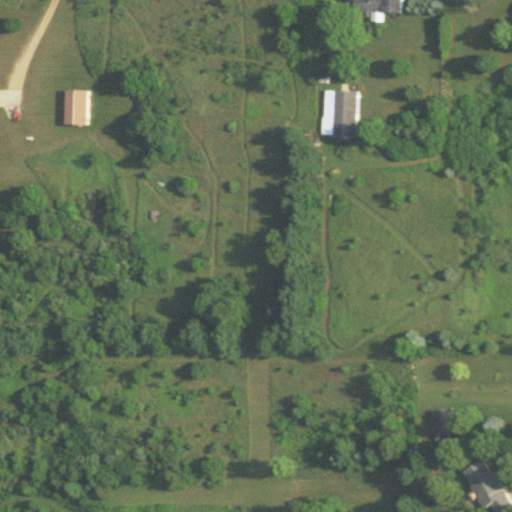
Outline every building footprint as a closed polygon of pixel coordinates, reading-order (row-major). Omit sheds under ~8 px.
[(405,0),(354,0),(355,4),(374,5),(374,19),(387,20),(387,10),(405,11),(405,0)] [(65,122),(88,123),(89,88),(66,88),(65,122)] [(324,133),(358,133),(359,89),(325,88),(324,133)] [(437,438),(456,437),(454,406),(435,407),(437,438)] [(466,468),(484,507),(494,502),(499,511),(511,505),(511,498),(497,468),(492,470),(486,458),(466,468)]
